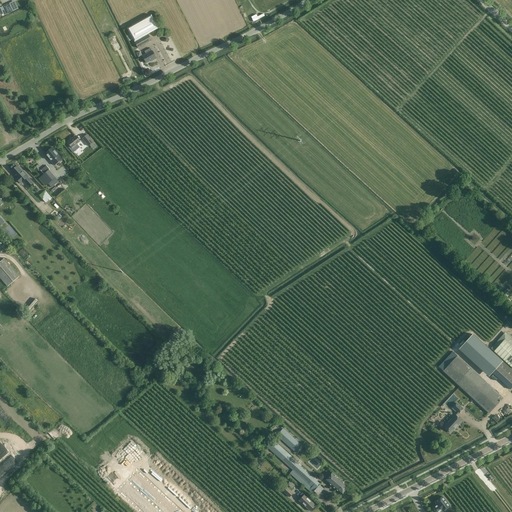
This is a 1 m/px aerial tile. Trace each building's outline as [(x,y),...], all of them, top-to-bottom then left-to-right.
[(12,12),(9,5),(3,7),(6,14),(12,12)] [(252,19),(253,22),(265,16),(264,14),(263,14),(262,14),(257,17),(256,14),(251,17),(252,19)] [(135,42),(138,48),(152,41),(148,35),(148,34),(159,28),(151,15),(127,28),(135,42)] [(152,51),(150,48),(144,52),(146,55),(143,57),(146,63),(150,61),(156,58),(152,51)] [(93,142),(87,134),(82,139),(88,146),(93,142)] [(72,138),(67,142),(70,146),(68,148),(73,153),(79,147),(77,144),(80,142),(75,136),(72,138)] [(55,165),(62,159),(52,147),(45,153),(55,165)] [(44,174),(39,178),(45,186),(48,184),(51,188),(55,185),(51,181),(55,178),(52,174),(49,176),(46,172),(50,169),(46,165),(40,170),(44,174)] [(23,172),(17,166),(12,171),(17,177),(16,178),(21,183),(24,181),(29,186),(33,183),(27,177),(28,177),(23,171),(23,172)] [(45,191),(39,196),(45,203),(51,198),(45,191)] [(4,259),(0,262),(0,278),(7,287),(20,276),(4,259)] [(473,334),(462,346),(492,373),(510,390),(511,388),(511,369),(503,361),(502,362),(473,334)] [(511,345),(505,339),(494,351),(511,367),(511,345)] [(503,398),(457,356),(453,352),(439,367),(443,371),(489,413),(503,398)] [(450,432),(461,421),(456,416),(463,409),(457,402),(451,408),(456,412),(453,415),(454,415),(453,416),(443,426),(450,432)] [(277,436),(296,453),(302,446),(283,429),(277,436)] [(321,484),(317,481),(291,458),(292,457),(273,440),(266,447),(293,470),(290,474),(312,494),(316,489),(321,484)] [(332,473),(326,481),(341,494),(348,486),(332,473)] [(176,511),(133,474),(115,495),(136,511),(176,511)] [(287,487),(282,491),(289,497),(293,493),(287,487)] [(315,505),(305,495),(302,493),(298,497),(301,499),(299,501),(310,511),(315,505)] [(443,511),(450,506),(442,497),(437,501),(438,501),(436,503),(437,504),(433,508),(436,511),(440,511),(442,511),(443,511)]
